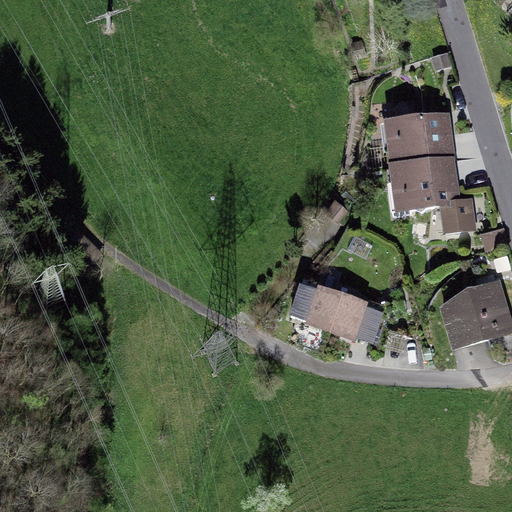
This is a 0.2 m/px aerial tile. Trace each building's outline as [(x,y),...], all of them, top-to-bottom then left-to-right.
[(381,122),(387,165),(451,156),(445,114),(381,122)] [(387,165),(393,207),(457,199),(451,156),(387,165)] [(99,254),(80,236),(66,251),(85,269),(99,254)] [(445,308),(458,349),(511,332),(511,330),(498,285),(465,295),(445,308)] [(364,310),(366,304),(311,286),(309,292),(302,290),(292,320),(352,340),(374,342),(383,316),(364,310)]
